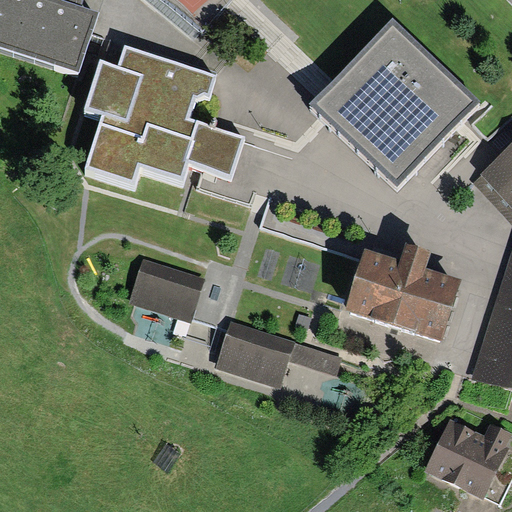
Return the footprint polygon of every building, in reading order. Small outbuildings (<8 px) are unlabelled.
[(0,0),(0,54),(77,79),(97,16),(82,11),(85,0),(0,0)] [(481,108),(394,25),(311,113),(328,129),(398,196),(481,108)] [(216,81),(126,54),(119,75),(100,69),(85,117),(102,123),(85,176),(134,192),(140,174),(179,186),(185,167),(230,181),(242,142),(187,125),(194,103),(197,104),(204,100),(209,101),(216,81)] [(511,227),(511,249),(471,380),(511,392),(511,390),(511,150),(473,186),(511,227)] [(366,258),(346,318),(443,349),(463,286),(429,275),(434,261),(407,252),(401,269),(366,258)] [(206,280),(144,259),(129,304),(191,324),(206,280)] [(280,340),(232,325),(217,371),(281,391),(290,363),(296,345),(280,340)] [(343,360),(296,345),(290,363),(338,378),(343,360)] [(425,473),(483,501),(511,440),(511,433),(492,424),(486,436),(451,419),(425,473)]
